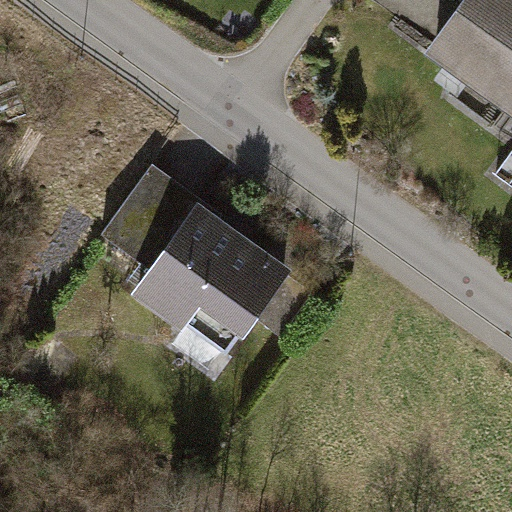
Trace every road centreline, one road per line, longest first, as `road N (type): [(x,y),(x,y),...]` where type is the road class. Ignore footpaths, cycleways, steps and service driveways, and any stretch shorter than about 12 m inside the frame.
road 1 (residential): [(231,114),(511,319)]
road 2 (residential): [(79,0),(231,114)]
road 3 (residential): [(231,114),(319,0)]
